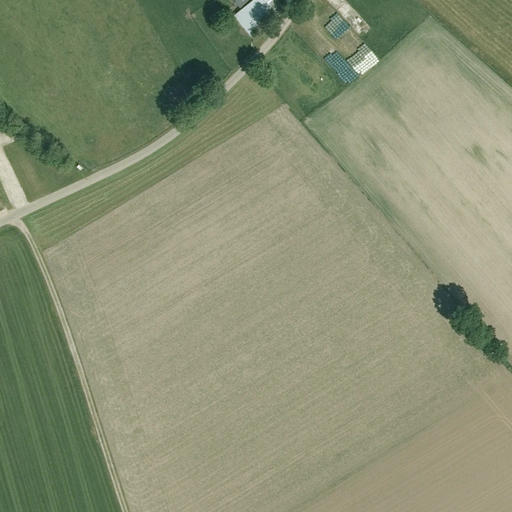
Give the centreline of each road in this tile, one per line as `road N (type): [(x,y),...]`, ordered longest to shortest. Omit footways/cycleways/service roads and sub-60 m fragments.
road 1 (unclassified): [(0,221),(175,131),(308,0)]
road 2 (track): [(9,216),(37,256),(125,511)]
